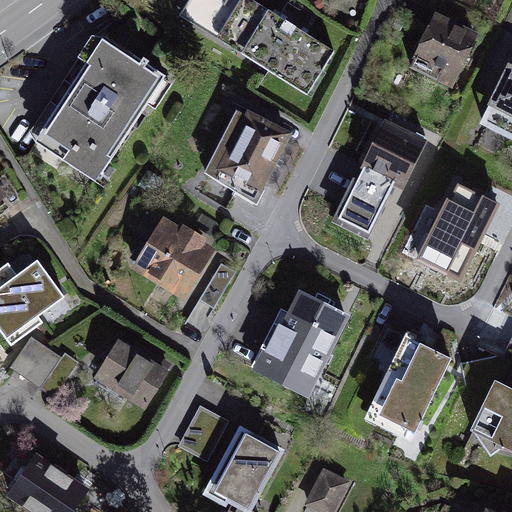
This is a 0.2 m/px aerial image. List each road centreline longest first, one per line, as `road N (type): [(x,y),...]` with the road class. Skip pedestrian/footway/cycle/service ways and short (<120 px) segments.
road 1 (residential): [(511,248),(485,302),(465,320),(443,319),(276,230)]
road 2 (residential): [(276,230),(138,467)]
road 3 (residential): [(387,0),(276,230)]
road 4 (residential): [(0,427),(16,410),(117,470),(138,467)]
